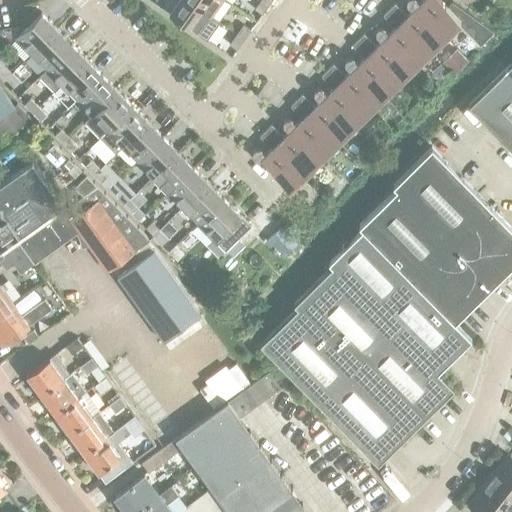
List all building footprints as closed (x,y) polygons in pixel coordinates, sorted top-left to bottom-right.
[(189,0),(178,0),(170,12),(205,37),(217,19),(211,15),(189,0)] [(221,0),(189,0),(211,15),(221,0)] [(269,4),(262,0),(259,0),(253,8),(262,14),(269,4)] [(290,186),(458,21),(461,18),(442,0),(422,0),(420,2),(418,0),(407,0),(408,0),(408,2),(408,3),(408,4),(409,5),(413,9),(407,15),(395,3),(383,15),(395,27),(390,32),(386,28),(385,27),(384,27),(382,26),(381,26),(380,27),(378,28),(377,29),(377,30),(377,31),(377,33),(377,34),(378,35),(381,39),(376,45),(363,33),(352,44),(364,56),(359,62),(355,58),(354,57),(353,57),(351,57),(350,57),(348,57),(347,58),(347,59),(346,61),(346,62),(346,63),(346,64),(347,65),(347,66),(351,69),(345,75),(333,63),(321,74),(333,87),(328,92),(324,88),(323,87),(322,87),(320,87),(319,87),(318,87),(317,88),(316,89),(315,91),(315,92),(315,94),(316,95),(316,96),(320,100),(314,105),(302,94),(290,105),(302,117),(297,122),(293,118),(292,117),(291,117),(290,117),(288,117),(287,118),(286,119),(285,120),(284,121),(284,122),(284,123),(284,124),(285,125),(285,126),(289,130),(283,136),(271,123),(260,135),(271,147),(266,152),(261,148),(260,147),(259,147),(258,147),(257,148),(256,148),(255,149),(254,149),(254,150),(253,152),(253,153),(253,154),(254,155),(259,161),(261,159),(290,186)] [(12,37),(28,53),(53,28),(38,12),(12,37)] [(236,33),(244,38),(251,29),(243,23),(236,33)] [(28,53),(43,68),(68,43),(53,28),(28,53)] [(244,38),(236,33),(229,43),(237,48),(244,38)] [(58,84),(84,59),(68,43),(43,68),(37,74),(52,89),(58,84)] [(99,74),(84,59),(58,84),(73,99),(99,74)] [(0,71),(5,78),(12,71),(4,63),(0,66),(0,71)] [(511,148),(511,67),(508,63),(467,104),(511,148)] [(20,80),(12,71),(5,78),(14,86),(20,80)] [(73,99),(88,115),(114,90),(99,74),(73,99)] [(13,107),(0,90),(0,117),(3,115),(13,107)] [(98,136),(129,105),(114,90),(88,115),(83,120),(98,136)] [(31,112),(38,106),(30,97),(23,104),(31,112)] [(144,120),(129,105),(98,136),(113,151),(119,145),(144,120)] [(46,114),(38,106),(31,112),(40,120),(46,114)] [(13,107),(3,115),(15,131),(25,124),(13,107)] [(159,136),(144,120),(119,145),(134,161),(159,136)] [(54,134),(62,143),(68,136),(60,128),(54,134)] [(77,145),(68,136),(62,143),(70,151),(77,145)] [(134,161),(149,176),(174,151),(159,136),(134,161)] [(431,146),(393,183),(396,187),(443,231),(479,194),(431,146)] [(189,167),(174,151),(149,176),(164,191),(189,167)] [(92,174),(99,167),(90,159),(84,165),(92,174)] [(0,250),(17,239),(64,205),(31,160),(0,182),(0,250)] [(107,175),(99,167),(92,174),(100,182),(107,175)] [(164,191),(179,207),(204,182),(189,167),(164,191)] [(219,197),(204,182),(179,207),(194,222),(219,197)] [(26,252),(34,262),(76,232),(77,231),(79,238),(79,240),(80,244),(80,246),(90,245),(108,269),(150,238),(97,186),(92,190),(90,188),(65,208),(64,205),(17,239),(23,247),(26,252)] [(359,223),(363,226),(454,319),(511,261),(511,228),(479,194),(443,231),(396,187),(359,223)] [(129,198),(121,190),(114,196),(122,204),(129,198)] [(219,197),(194,222),(212,241),(220,233),(229,243),(232,240),(241,249),(258,233),(249,223),(247,225),(219,197)] [(137,206),(129,198),(122,204),(131,213),(137,206)] [(153,235),(159,229),(151,220),(145,226),(153,235)] [(471,337),(454,319),(363,226),(328,261),(332,265),(295,301),(298,305),(261,342),(378,460),(453,387),(437,370),(471,337)] [(167,237),(159,229),(153,235),(161,243),(167,237)] [(19,242),(0,255),(0,259),(5,267),(26,252),(23,247),(19,242)] [(177,259),(181,255),(183,252),(175,244),(168,250),(177,259)] [(156,251),(117,279),(161,342),(199,311),(156,251)] [(0,312),(11,304),(0,288),(0,312)] [(19,315),(11,304),(0,312),(0,340),(1,343),(49,309),(42,299),(19,315)] [(72,353),(83,345),(77,337),(66,345),(72,353)] [(24,375),(38,395),(69,373),(55,353),(24,375)] [(38,395),(53,415),(77,397),(69,385),(96,365),(91,357),(80,365),(69,373),(38,395)] [(268,370),(172,440),(227,511),(306,511),(236,419),(280,387),(268,370)] [(101,392),(112,384),(105,376),(95,384),(101,392)] [(53,415),(67,434),(99,411),(98,410),(91,415),(83,404),(86,401),(81,395),(78,397),(77,397),(53,415)] [(115,411),(126,404),(120,395),(109,403),(115,411)] [(113,431),(99,411),(67,434),(81,454),(113,431)] [(134,415),(113,431),(81,454),(95,474),(117,458),(124,467),(132,461),(125,452),(118,457),(110,446),(130,431),(140,423),(134,415)] [(171,440),(163,446),(140,462),(148,472),(178,450),(171,440)] [(511,456),(510,454),(490,479),(511,497),(511,456)] [(113,496),(124,511),(133,511),(157,495),(142,474),(113,496)] [(479,511),(508,511),(511,508),(511,497),(490,479),(470,504),(479,511)] [(133,511),(169,511),(164,505),(178,494),(176,492),(178,490),(174,485),(172,486),(170,484),(157,495),(133,511)] [(196,511),(212,501),(205,492),(177,511),(196,511)] [(212,501),(196,511),(215,511),(218,510),(212,501)]
